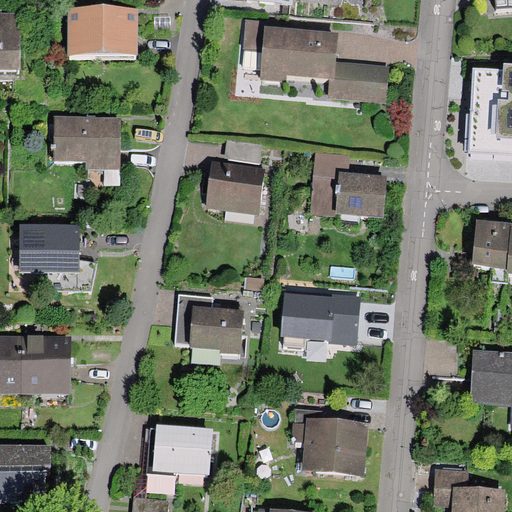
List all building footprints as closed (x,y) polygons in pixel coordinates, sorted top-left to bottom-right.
[(33,20),(0,19),(0,77),(31,79),(33,20)] [(147,19),(77,19),(77,66),(148,66),(147,19)] [(274,22),(248,19),(238,95),(398,114),(403,69),(348,63),(351,41),(273,32),(274,22)] [(132,128),(67,127),(66,170),(131,172),(132,128)] [(354,157),(319,153),(311,219),(393,229),(399,180),(352,175),(354,157)] [(276,174),(221,167),(215,213),(271,220),(276,174)] [(511,233),(481,231),(477,277),(511,280),(511,233)] [(98,236),(36,237),(37,284),(98,283),(98,236)] [(367,303),(294,298),(291,342),(363,347),(367,303)] [(215,303),(187,301),(185,342),(200,343),(199,357),(254,359),(256,314),(215,311),(215,303)] [(78,348),(0,348),(0,396),(78,396),(78,348)] [(511,352),(485,351),(483,406),(511,406),(511,352)] [(375,427),(315,422),(310,472),(370,478),(375,427)] [(224,435),(167,428),(159,493),(180,496),(182,479),(218,483),(224,435)] [(62,455),(0,455),(0,507),(63,507),(62,455)] [(476,474),(438,474),(437,505),(460,506),(460,511),(511,511),(511,489),(476,489),(476,474)]
